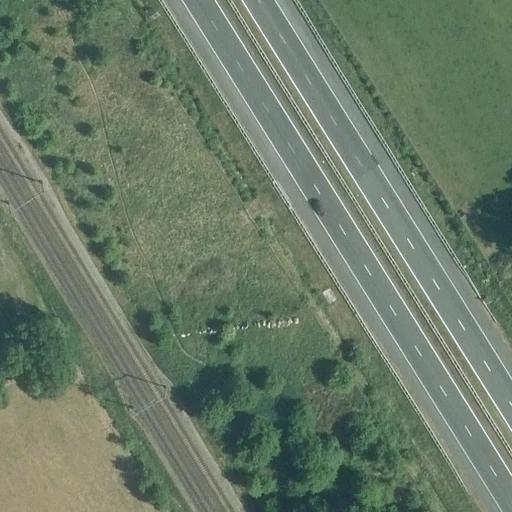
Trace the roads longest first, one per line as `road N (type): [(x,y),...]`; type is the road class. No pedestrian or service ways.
road 1 (motorway): [(198,0),(511,500)]
road 2 (motorway): [(511,405),(258,0)]
